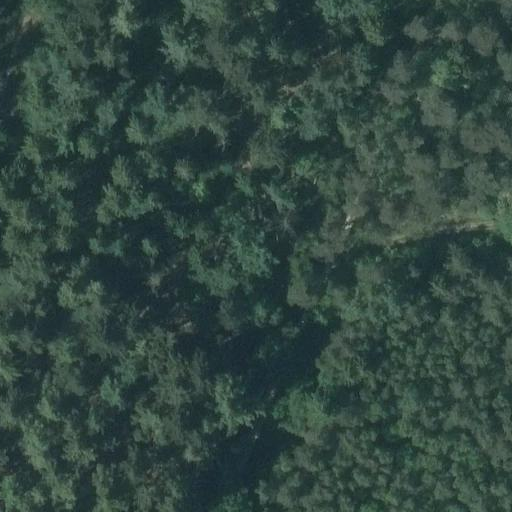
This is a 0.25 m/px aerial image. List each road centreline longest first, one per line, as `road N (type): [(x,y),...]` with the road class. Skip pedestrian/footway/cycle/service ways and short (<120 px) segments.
road 1 (track): [(419,0),(333,227),(184,511)]
road 2 (track): [(511,195),(333,227)]
